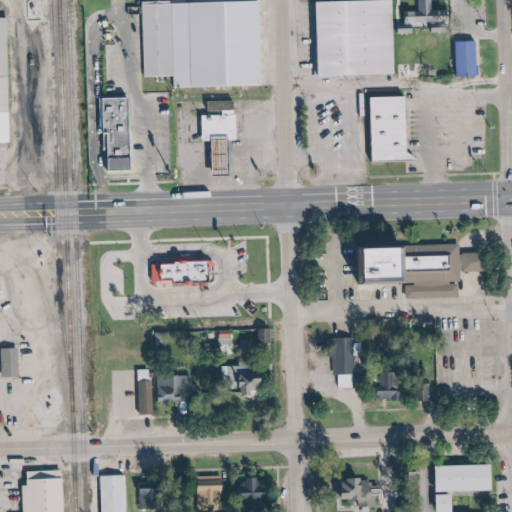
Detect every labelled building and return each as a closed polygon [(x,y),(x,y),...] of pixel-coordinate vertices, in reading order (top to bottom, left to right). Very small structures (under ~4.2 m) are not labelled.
[(198,0),(152,2),(155,83),(183,82),(184,93),(270,89),(268,0),(198,0)] [(323,0),(325,70),(402,68),(400,0),(323,0)] [(403,33),(443,30),(442,22),(446,22),(445,9),(435,10),(433,0),(417,0),(414,0),(415,10),(401,11),(403,33)] [(1,15),(18,15),(19,140),(2,140),(1,15)] [(481,76),(480,41),(459,41),(460,77),(481,76)] [(379,94),(382,162),(429,160),(428,156),(416,147),(414,93),(379,94)] [(111,98),(112,171),(137,170),(136,97),(111,98)] [(212,140),(247,139),(247,112),(211,113),(212,140)] [(258,236),(239,236),(241,281),(260,280),(258,236)] [(384,245),(385,280),(409,279),(409,297),(464,296),(464,271),(489,270),(488,252),(464,252),(463,243),(384,245)] [(215,257),(155,264),(157,286),(217,280),(215,257)] [(218,271),(206,272),(207,289),(218,289),(218,271)] [(222,280),(223,316),(233,316),(233,279),(222,280)] [(249,288),(249,315),(262,315),(261,288),(249,288)] [(336,375),(341,375),(341,387),(357,387),(355,337),(335,337),(336,375)] [(11,348),(12,379),(28,378),(27,348),(11,348)] [(270,365),(226,366),(227,378),(245,377),(246,395),(263,394),(263,387),(271,387),(270,365)] [(160,401),(207,402),(208,376),(161,375),(160,401)] [(148,379),(149,415),(163,416),(163,380),(148,379)] [(379,399),(408,398),(407,381),(379,382),(379,399)] [(444,461),(445,489),(499,491),(498,461),(444,461)] [(73,511),(71,468),(37,470),(38,484),(32,484),(33,511),(73,511)] [(129,511),(128,475),(103,476),(104,511),(129,511)] [(200,510),(228,509),(227,475),(199,476),(200,510)] [(262,491),(262,478),(239,478),(239,506),(270,506),(270,491),(262,491)] [(375,511),(376,478),(348,478),(347,498),(361,498),(360,511),(375,511)] [(143,494),(144,509),(161,509),(161,494),(143,494)] [(441,511),(457,511),(458,494),(442,494),(441,511)]
